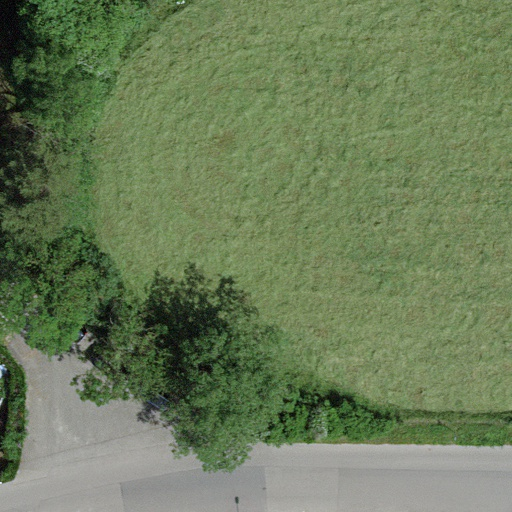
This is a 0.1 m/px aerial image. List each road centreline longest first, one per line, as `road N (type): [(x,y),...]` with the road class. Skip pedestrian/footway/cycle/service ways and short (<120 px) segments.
road 1 (unclassified): [(189,486),(501,480)]
road 2 (unclassified): [(189,486),(0,277)]
road 3 (unclassified): [(52,511),(189,486)]
